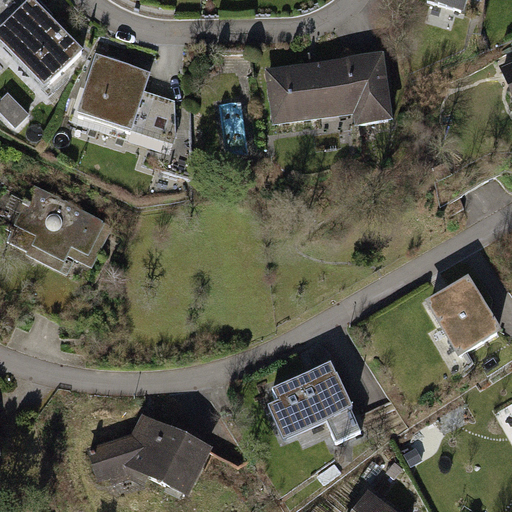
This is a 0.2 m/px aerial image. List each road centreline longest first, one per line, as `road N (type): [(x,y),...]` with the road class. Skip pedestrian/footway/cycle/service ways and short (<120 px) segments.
road 1 (residential): [(511,213),(234,371),(133,387),(0,362)]
road 2 (residential): [(354,0),(304,27),(180,33),(141,28),(92,0)]
